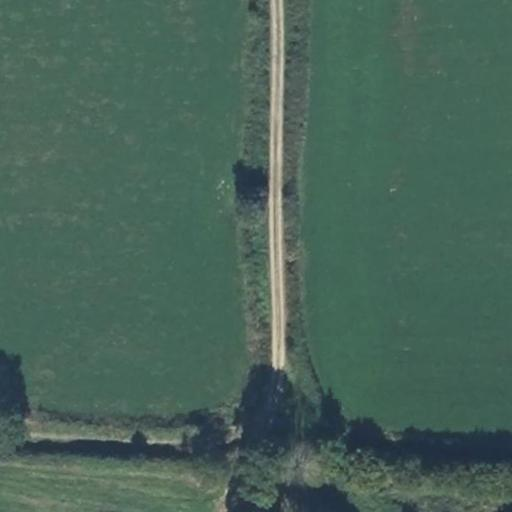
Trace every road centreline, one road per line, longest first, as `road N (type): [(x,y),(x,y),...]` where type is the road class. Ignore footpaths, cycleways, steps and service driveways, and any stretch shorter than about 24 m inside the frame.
road 1 (unclassified): [(275,0),(275,384),(283,424)]
road 2 (track): [(283,424),(237,444),(177,452),(0,439)]
